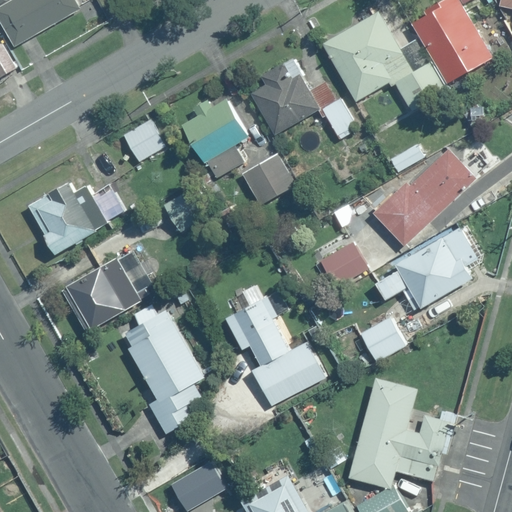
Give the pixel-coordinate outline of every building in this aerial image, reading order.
[(82,7),(78,0),(14,0),(0,8),(0,14),(17,45),(81,8),(82,7)] [(421,37),(447,84),(495,57),(462,0),(443,0),(428,9),(430,13),(413,23),(421,37)] [(511,0),(502,0),(501,6),(511,8),(511,0)] [(447,84),(421,37),(404,47),(383,10),(327,42),(330,47),(360,99),(392,81),(395,85),(399,82),(414,108),(450,88),(447,84)] [(496,50),(499,48),(511,42),(503,27),(488,35),(496,50)] [(0,44),(0,75),(1,77),(19,66),(5,42),(0,44)] [(269,82),(254,92),(277,130),(322,102),(293,56),(264,73),(269,82)] [(343,95),(324,107),(343,136),(362,124),(343,95)] [(201,114),(189,122),(220,177),(228,172),(248,161),(239,143),(254,135),(233,96),(217,106),(212,97),(197,106),(201,114)] [(142,160),(146,158),(170,143),(154,117),(127,134),(142,160)] [(400,172),(426,155),(427,155),(419,143),(393,160),(400,172)] [(407,243),(464,190),(479,175),(452,147),(410,186),(406,182),(376,211),(407,243)] [(263,203),(270,200),(298,183),(280,152),(245,173),(263,203)] [(32,204),(48,232),(47,232),(59,252),(111,221),(108,216),(127,205),(114,184),(95,195),(89,184),(78,190),(72,180),(32,204)] [(166,199),(168,203),(184,231),(204,219),(185,188),(166,199)] [(389,297),(391,296),(412,286),(417,295),(422,305),(475,277),(470,267),(486,259),(468,225),(399,262),(403,269),(381,280),(389,297)] [(339,282),(344,279),(369,263),(355,241),(325,260),(339,282)] [(89,329),(142,300),(144,298),(121,257),(66,288),(89,329)] [(275,404),(328,377),(329,376),(311,340),(293,350),(276,317),(282,314),(273,295),(230,317),(246,346),(253,343),(264,365),(256,369),(275,404)] [(195,417),(191,411),(188,405),(205,395),(197,381),(209,374),(171,309),(161,315),(156,305),(139,315),(144,324),(129,332),(136,344),(132,346),(162,397),(153,403),(170,432),(186,423),(195,417)] [(381,361),(383,360),(409,345),(393,317),(365,333),(381,361)] [(420,388),(377,378),(350,478),(393,490),(398,471),(410,475),(421,433),(410,430),(420,388)] [(426,415),(421,433),(410,475),(437,483),(444,454),(450,456),(461,417),(444,410),(441,418),(426,415)] [(326,511),(312,511),(291,474),(244,500),(250,511),(351,511),(346,501),(326,511)] [(409,511),(398,489),(359,509),(360,511),(409,511)]
